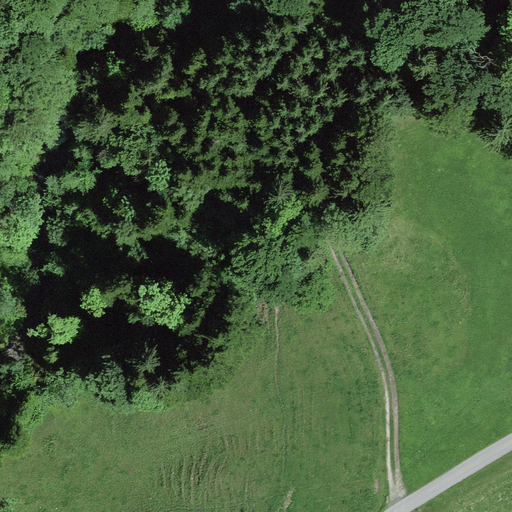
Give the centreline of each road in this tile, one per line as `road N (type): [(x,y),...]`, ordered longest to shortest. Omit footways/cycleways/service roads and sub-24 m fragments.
road 1 (track): [(336,0),(231,136),(236,158),(336,257),(377,338),(393,403),(399,510)]
road 2 (unclassified): [(397,511),(511,442)]
